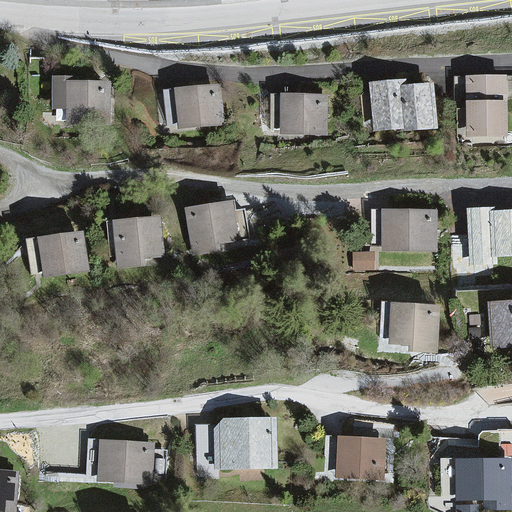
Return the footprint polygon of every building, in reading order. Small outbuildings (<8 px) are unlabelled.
[(511,79),(469,78),(468,135),(510,136),(510,118),(511,118),(511,79)] [(118,81),(51,80),(50,107),(69,108),(68,129),(117,130),(118,81)] [(435,88),(371,91),(373,133),(437,130),(435,88)] [(222,90),(176,93),(179,132),(225,128),(222,90)] [(329,101),(277,100),(277,134),(328,135),(329,101)] [(236,203),(187,213),(196,254),(244,244),(236,203)] [(439,215),(384,215),(383,249),(439,249),(439,215)] [(511,217),(485,219),(487,260),(511,258),(511,217)] [(165,218),(110,223),(114,264),(169,258),(165,218)] [(84,235),(29,242),(33,280),(89,274),(84,235)] [(443,308),(389,305),(386,352),(440,356),(443,308)] [(511,305),(492,306),(494,351),(511,350),(511,305)] [(282,422),(208,419),(206,466),(280,469),(282,422)] [(388,444),(340,439),(336,481),(384,485),(388,444)] [(155,448),(99,445),(97,483),(153,487),(155,448)] [(509,461),(453,462),(453,506),(510,505),(509,461)] [(11,511),(15,476),(0,474),(0,511),(11,511)]
